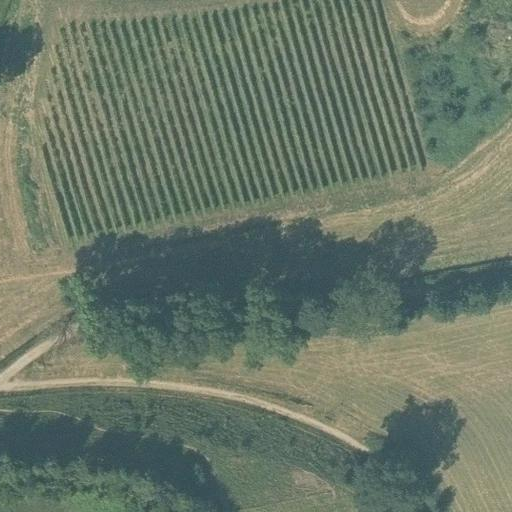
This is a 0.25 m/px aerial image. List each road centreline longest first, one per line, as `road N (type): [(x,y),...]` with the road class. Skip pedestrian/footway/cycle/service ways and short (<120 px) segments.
road 1 (track): [(0,379),(74,328),(128,305),(337,306),(511,279)]
road 2 (track): [(0,391),(115,383),(255,404),(356,447),(427,511)]
